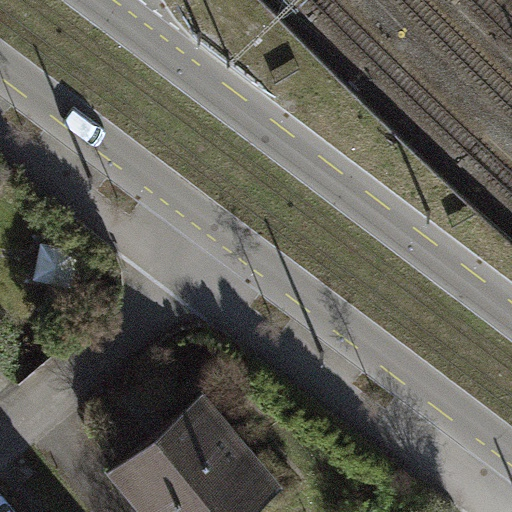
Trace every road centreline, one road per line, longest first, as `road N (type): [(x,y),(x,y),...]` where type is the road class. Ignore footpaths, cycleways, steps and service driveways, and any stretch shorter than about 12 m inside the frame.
road 1 (secondary): [(511,308),(99,0)]
road 2 (secondary): [(219,230),(511,453)]
road 3 (residential): [(219,230),(137,335),(0,443)]
road 4 (secondary): [(0,63),(219,230)]
